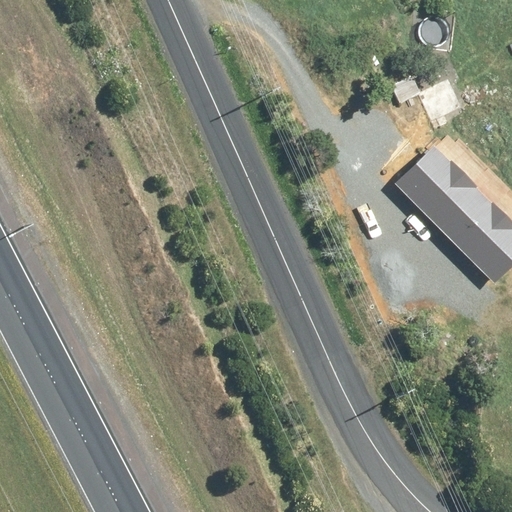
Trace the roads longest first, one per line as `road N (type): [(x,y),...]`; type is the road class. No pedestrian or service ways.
road 1 (unclassified): [(486,511),(432,488),(333,370),(170,0)]
road 2 (motorway): [(0,276),(125,511)]
